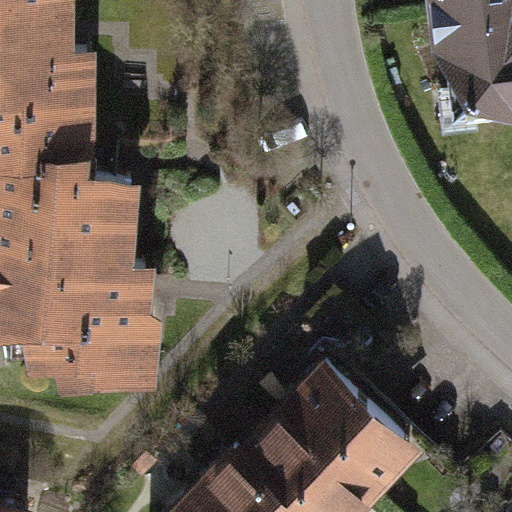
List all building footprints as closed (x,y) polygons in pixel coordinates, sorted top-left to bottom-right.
[(0,0),(0,343),(162,376),(153,250),(139,245),(147,169),(98,150),(81,0),(0,0)] [(511,0),(435,0),(439,30),(511,86),(511,0)] [(328,352),(277,401),(380,493),(426,442),(328,352)] [(361,511),(380,493),(277,401),(236,443),(306,511),(361,511)] [(306,511),(236,443),(187,490),(208,511),(306,511)] [(208,511),(187,490),(166,511),(208,511)] [(31,511),(34,496),(0,491),(0,511),(31,511)]
